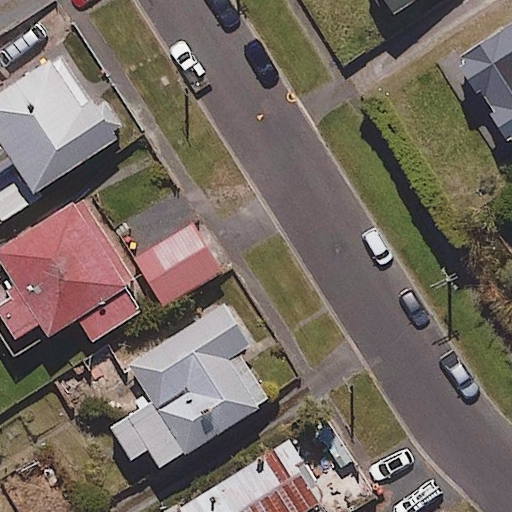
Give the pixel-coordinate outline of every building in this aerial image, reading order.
[(379,0),(388,14),(411,0),(379,0)] [(511,144),(511,15),(453,54),(511,145),(511,144)] [(94,102),(58,48),(0,86),(0,169),(10,162),(30,192),(116,136),(110,128),(119,122),(103,97),(94,102)] [(134,275),(83,191),(0,240),(0,265),(9,281),(0,286),(0,321),(11,339),(36,324),(42,334),(77,313),(91,336),(136,308),(121,283),(134,275)] [(220,268),(191,219),(132,254),(161,303),(220,268)] [(250,342),(223,298),(124,360),(148,397),(105,424),(127,458),(146,447),(156,464),(266,394),(238,350),(250,342)] [(127,366),(109,341),(79,362),(97,387),(127,366)] [(287,432),(156,509),(157,511),(295,511),(318,499),(309,485),(316,481),(287,432)] [(0,511),(20,511),(4,485),(0,487),(0,511)]
